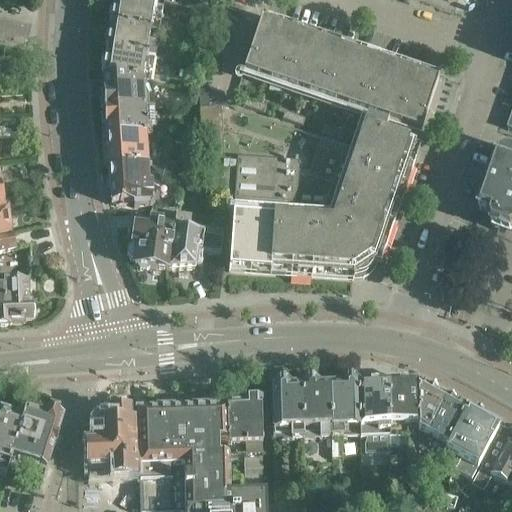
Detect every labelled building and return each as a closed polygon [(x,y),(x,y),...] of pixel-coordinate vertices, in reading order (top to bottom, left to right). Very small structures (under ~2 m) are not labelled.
[(164,0),(115,0),(116,2),(116,3),(163,11),(164,0)] [(112,27),(112,28),(159,36),(163,11),(116,3),(114,12),(111,15),(110,23),(112,27)] [(200,26),(211,28),(213,20),(202,17),(200,26)] [(232,217),(229,270),(352,279),(353,273),(358,274),(364,273),(370,269),(375,264),(376,260),(381,262),(419,149),(412,147),(417,132),(421,134),(438,83),(439,80),(262,20),(243,74),(369,116),(363,129),(352,161),(323,151),(313,180),(298,179),(299,164),(237,160),(237,161),(224,160),(221,109),(208,109),(200,110),(203,187),(234,199),(234,202),(237,202),(236,217),(232,217)] [(108,51),(108,53),(155,60),(159,36),(112,28),(110,38),(107,40),(106,48),(108,51)] [(202,54),(204,45),(193,42),(191,52),(202,54)] [(104,76),(104,77),(142,84),(142,82),(143,83),(143,84),(151,85),(151,84),(155,60),(108,53),(106,62),(102,64),(102,72),(104,76)] [(142,84),(104,77),(105,98),(101,101),(101,109),(105,110),(105,112),(144,110),(154,110),(153,85),(151,84),(151,85),(143,84),(143,83),(142,82),(142,84)] [(181,82),(179,89),(194,91),(194,84),(181,82)] [(208,109),(208,98),(199,98),(200,110),(208,109)] [(246,100),(244,107),(244,108),(254,111),(256,104),(246,100)] [(266,107),(256,104),(254,111),(264,114),(266,107)] [(154,110),(105,112),(105,115),(102,117),(102,126),(106,127),(107,139),(146,136),(146,137),(152,137),(152,128),(155,128),(154,110)] [(285,113),(282,120),(292,124),(295,117),(285,113)] [(295,117),(292,124),(302,127),(305,120),(295,117)] [(324,126),(321,134),(331,137),(333,130),(324,126)] [(333,130),(331,137),(341,140),(343,133),(333,130)] [(146,136),(107,139),(107,142),(104,142),(105,154),(108,154),(108,171),(148,168),(148,163),(146,137),(146,136)] [(480,212),(492,216),(491,221),(494,228),(511,234),(511,153),(508,152),(500,156),(499,160),(497,160),(497,162),(498,162),(482,210),(481,209),(480,212)] [(148,168),(108,171),(110,190),(111,191),(112,207),(116,207),(116,208),(126,207),(126,205),(134,204),(134,209),(154,208),(153,204),(152,186),(149,186),(148,168)] [(165,168),(164,170),(161,179),(174,183),(182,186),(186,171),(165,168)] [(192,191),(181,189),(179,200),(190,202),(192,191)] [(142,219),(141,225),(141,226),(138,226),(137,231),(135,231),(132,247),(127,251),(127,258),(130,263),(134,264),(134,267),(138,267),(139,271),(146,272),(148,269),(168,272),(169,272),(175,227),(174,227),(163,225),(163,220),(175,222),(176,219),(176,214),(176,210),(154,210),(154,213),(150,213),(149,218),(149,221),(142,219)] [(3,215),(0,216),(0,235),(9,234),(8,226),(10,223),(9,216),(7,214),(7,211),(5,212),(5,214),(3,215)] [(175,227),(169,272),(170,272),(170,271),(195,270),(196,253),(217,255),(218,229),(218,223),(204,222),(191,221),(191,216),(176,214),(176,219),(175,222),(174,227),(175,227)] [(0,235),(0,254),(15,251),(12,235),(9,235),(9,234),(0,235)] [(0,327),(10,327),(13,324),(24,324),(24,322),(32,322),(32,316),(34,312),(34,305),(31,302),(27,302),(27,283),(16,284),(16,282),(0,282),(0,327)] [(340,388),(330,388),(332,432),(332,441),(343,441),(343,440),(361,440),(361,429),(359,388),(358,388),(354,382),(345,383),(340,388)] [(306,383),(302,388),(303,433),(303,434),(304,441),(319,441),(319,442),(332,441),(332,432),(330,388),(319,389),(314,383),(306,383)] [(271,390),(273,435),(273,442),(279,441),(279,442),(290,442),(290,443),(304,442),(304,441),(303,434),(303,433),(302,388),(300,389),(291,389),(285,384),(277,384),(272,390),(271,390)] [(417,385),(388,386),(390,439),(390,442),(390,445),(406,445),(407,461),(419,462),(418,434),(418,427),(417,385)] [(449,402),(417,385),(418,427),(418,434),(419,462),(424,462),(427,456),(431,447),(428,445),(426,438),(430,429),(432,430),(439,417),(441,418),(449,402)] [(388,386),(359,388),(361,429),(361,440),(390,439),(388,386)] [(428,445),(431,447),(427,456),(439,463),(443,456),(444,454),(446,449),(466,412),(449,402),(441,418),(439,417),(432,430),(430,429),(426,438),(428,445)] [(226,411),(225,411),(227,444),(227,443),(228,450),(228,462),(244,462),(245,485),(262,484),(260,403),(242,404),(242,407),(241,407),(238,404),(231,404),(228,407),(226,408),(226,411)] [(192,412),(181,413),(184,511),(205,511),(206,500),(230,499),(228,462),(228,450),(227,443),(227,444),(225,411),(206,412),(206,411),(192,411),(192,412)] [(9,469),(21,423),(10,420),(8,415),(0,412),(0,479),(4,481),(5,481),(9,469)] [(157,414),(136,415),(139,475),(140,485),(140,511),(170,511),(184,511),(181,413),(171,413),(171,412),(157,412),(157,414)] [(444,454),(443,456),(439,463),(464,476),(469,467),(477,471),(496,434),(499,430),(490,425),(491,424),(466,412),(446,449),(444,454)] [(21,423),(9,469),(10,469),(12,462),(38,470),(38,469),(45,471),(61,422),(59,421),(57,415),(50,413),(45,417),(43,416),(42,419),(24,414),(21,423)] [(92,448),(86,448),(87,473),(93,473),(93,477),(125,476),(139,475),(136,415),(110,415),(110,424),(95,424),(91,430),(92,448)] [(482,492),(491,477),(508,486),(511,478),(511,447),(508,446),(511,438),(511,435),(502,431),(499,437),(498,436),(480,470),(481,471),(472,486),(482,492)] [(17,482),(40,490),(43,480),(20,472),(17,482)] [(290,493),(302,493),(301,477),(289,478),(290,493)] [(245,498),(263,498),(262,489),(244,489),(245,498)] [(453,511),(457,501),(435,493),(430,504),(451,511),(453,511)] [(305,511),(333,511),(333,494),(319,495),(319,504),(306,504),(305,511)] [(205,511),(263,511),(263,498),(245,498),(230,499),(206,500),(205,511)]
